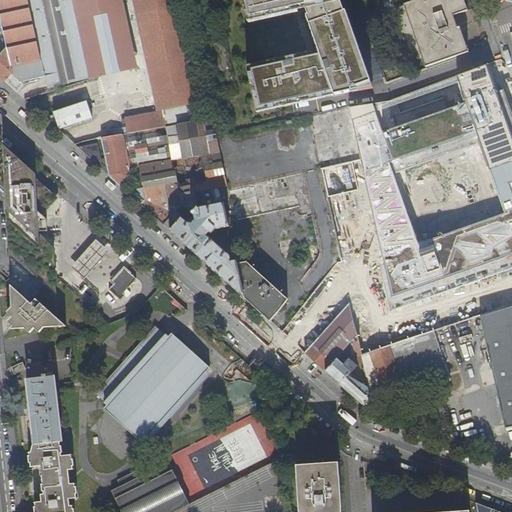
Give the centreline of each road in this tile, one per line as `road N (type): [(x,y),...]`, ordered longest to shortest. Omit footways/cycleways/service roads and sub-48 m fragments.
road 1 (secondary): [(511,491),(350,424),(0,109)]
road 2 (unknown): [(511,179),(356,233),(338,168)]
